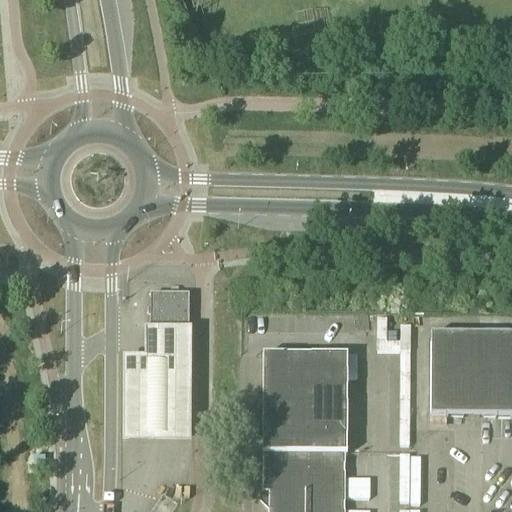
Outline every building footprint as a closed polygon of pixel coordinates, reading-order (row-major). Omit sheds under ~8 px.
[(175,342),(175,302),(139,302),(139,342),(169,342),(175,342)] [(393,316),(394,370),(415,369),(414,316),(393,316)] [(198,336),(151,336),(151,363),(126,362),(126,447),(197,448),(198,336)] [(428,421),(511,421),(511,339),(429,339),(428,421)] [(344,458),(346,359),(284,358),(283,441),(260,440),(260,497),(260,505),(266,511),(342,511),(342,458),(344,458)]
